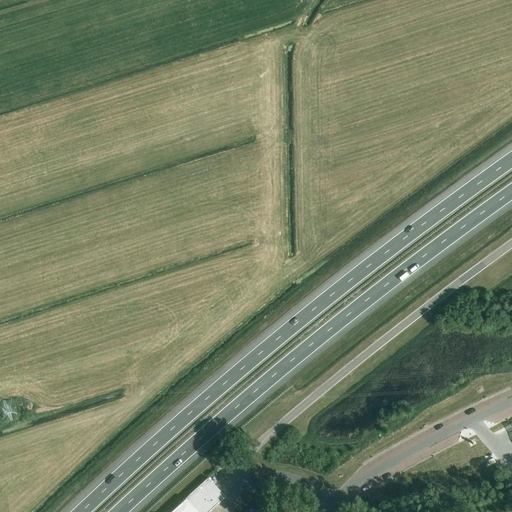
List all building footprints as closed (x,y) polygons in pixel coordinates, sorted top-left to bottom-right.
[(447,425),(476,410),(474,405),(444,419),(447,425)] [(498,412),(501,417),(511,412),(511,407),(511,406),(498,412)] [(390,476),(419,460),(415,454),(386,471),(390,476)] [(185,501),(194,511),(209,511),(225,498),(208,479),(185,501)] [(197,511),(186,499),(171,511),(197,511)]
